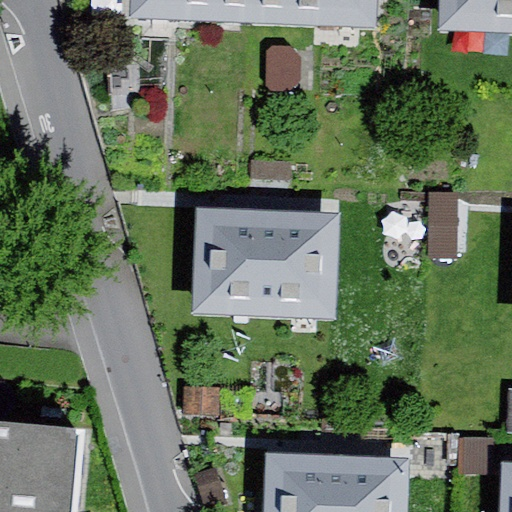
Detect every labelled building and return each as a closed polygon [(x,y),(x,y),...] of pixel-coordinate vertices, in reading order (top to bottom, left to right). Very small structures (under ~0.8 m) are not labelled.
[(259,0),(130,0),(130,19),(259,25),(259,0)] [(259,0),(259,25),(377,30),(378,0),(259,0)] [(511,0),(441,0),(440,34),(511,36),(511,0)] [(458,193),(429,194),(430,258),(459,257),(458,193)] [(342,208),(197,203),(194,310),(338,315),(342,208)] [(185,385),(184,413),(220,415),(222,386),(185,385)] [(262,388),(222,386),(220,415),(260,417),(262,388)] [(78,511),(86,419),(0,411),(0,511),(78,511)] [(495,438),(465,439),(467,474),(496,472),(495,438)] [(409,511),(412,453),(266,448),(263,511),(409,511)] [(511,511),(511,458),(504,458),(502,511),(511,511)] [(227,501),(214,467),(196,473),(209,508),(227,501)]
